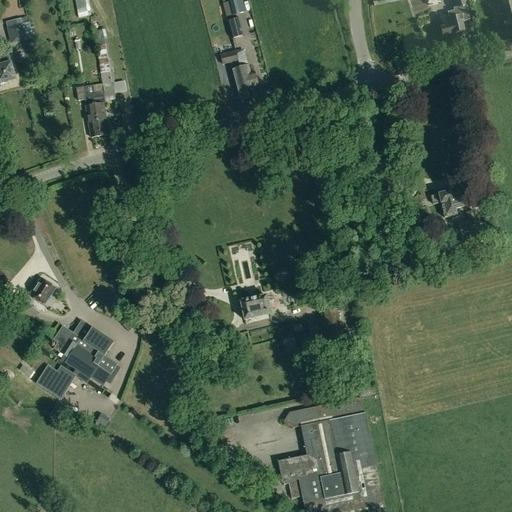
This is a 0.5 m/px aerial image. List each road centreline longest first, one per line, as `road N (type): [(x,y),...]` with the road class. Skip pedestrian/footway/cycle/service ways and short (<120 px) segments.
road 1 (unclassified): [(0,191),(369,88)]
road 2 (unclassified): [(369,88),(511,52)]
